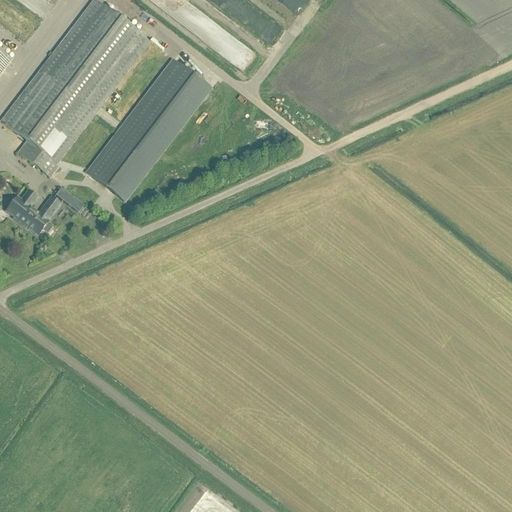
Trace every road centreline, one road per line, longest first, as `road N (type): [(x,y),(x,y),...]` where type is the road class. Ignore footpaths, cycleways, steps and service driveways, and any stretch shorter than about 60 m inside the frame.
road 1 (unclassified): [(0,296),(318,153),(117,0)]
road 2 (unclassified): [(269,511),(0,308)]
road 3 (track): [(318,153),(511,65)]
